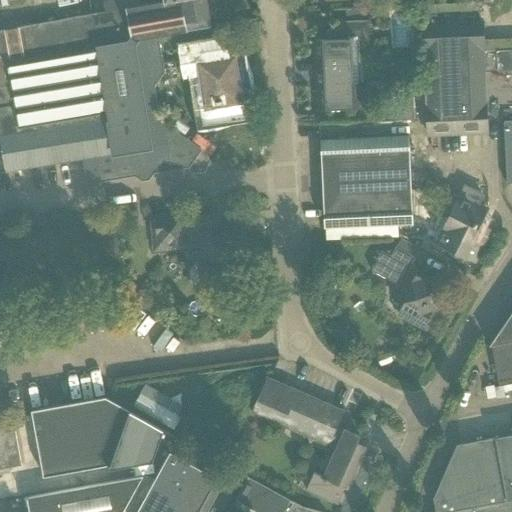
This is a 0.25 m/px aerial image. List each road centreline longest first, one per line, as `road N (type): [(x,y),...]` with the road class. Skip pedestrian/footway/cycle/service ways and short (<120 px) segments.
road 1 (unclassified): [(430,413),(311,353),(283,291),(268,0)]
road 2 (unclassified): [(430,413),(511,258)]
